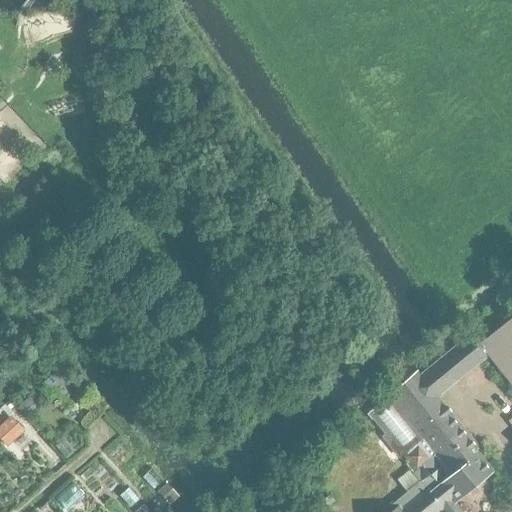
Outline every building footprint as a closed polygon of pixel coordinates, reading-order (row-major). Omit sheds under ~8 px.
[(511,318),(479,345),(471,337),(421,377),(417,372),(389,395),(390,397),(369,414),(386,435),(383,437),(400,458),(405,455),(418,471),(414,474),(420,482),(393,504),(397,509),(392,511),(443,511),(462,511),(455,502),(493,472),(476,451),(479,448),(437,396),(488,356),(511,385),(511,318)] [(62,407),(74,396),(61,381),(49,391),(62,407)] [(27,420),(36,413),(31,407),(23,414),(27,420)] [(0,440),(9,452),(24,438),(14,426),(0,438),(0,440)] [(170,511),(177,505),(169,496),(162,502),(170,511)]
